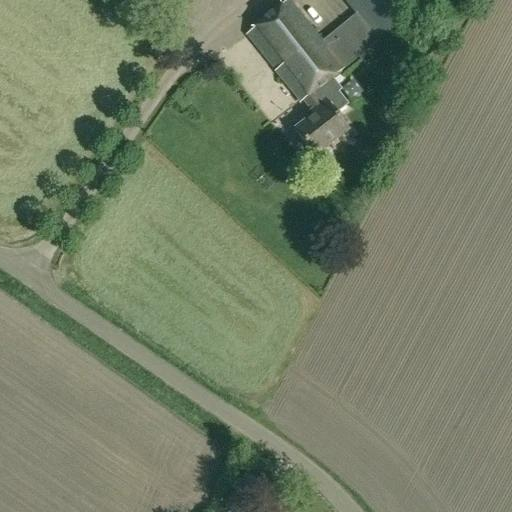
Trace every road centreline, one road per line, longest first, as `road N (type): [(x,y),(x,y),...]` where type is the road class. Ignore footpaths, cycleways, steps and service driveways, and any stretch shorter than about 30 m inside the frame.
road 1 (unclassified): [(345,511),(309,473),(35,276)]
road 2 (unclassified): [(35,276),(187,47)]
